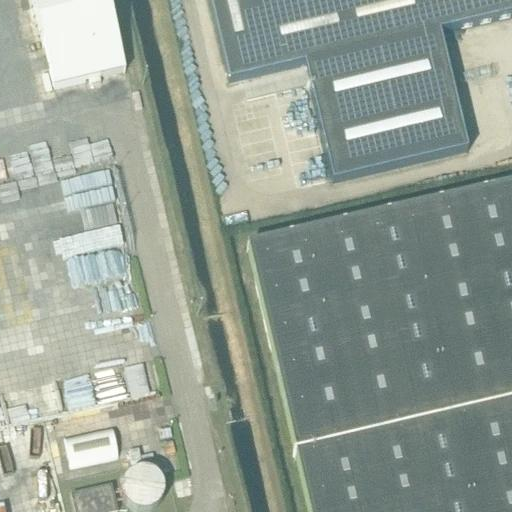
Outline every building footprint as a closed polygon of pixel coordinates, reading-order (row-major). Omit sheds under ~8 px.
[(103,0),(24,0),(41,78),(116,62),(103,0)] [(438,35),(511,17),(511,0),(208,0),(228,84),(304,67),(332,184),(465,153),(438,35)] [(307,511),(511,511),(511,187),(247,249),(307,511)] [(87,248),(128,240),(121,205),(81,213),(87,248)] [(130,273),(97,282),(109,332),(142,324),(130,273)] [(69,471),(94,465),(118,460),(111,429),(62,440),(69,471)] [(140,472),(134,474),(129,476),(125,479),(122,483),(121,488),(120,496),(121,501),(125,506),(129,510),(131,511),(151,511),(153,511),(156,509),(159,505),(161,500),(163,494),(162,488),(160,483),(157,478),(153,475),(147,472),(140,472)] [(115,511),(110,488),(69,497),(72,511),(115,511)]
